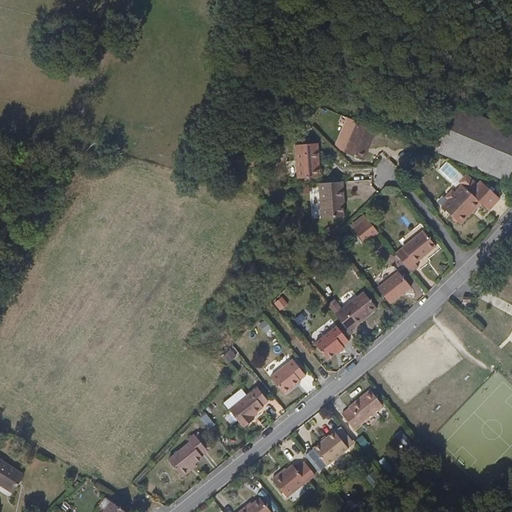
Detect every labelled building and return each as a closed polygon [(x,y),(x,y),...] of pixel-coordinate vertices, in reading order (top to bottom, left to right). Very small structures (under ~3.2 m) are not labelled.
[(511,130),(455,107),(438,151),(508,181),(511,171),(511,130)] [(376,140),(377,131),(357,122),(345,153),(364,161),(373,139),(376,140)] [(316,170),(312,146),(293,148),(297,182),(319,179),(318,169),(316,170)] [(479,184),(468,173),(464,177),(461,179),(463,181),(465,184),(469,188),(472,192),(479,184)] [(469,188),(465,184),(457,192),(453,189),(447,196),(450,199),(443,207),(453,216),(453,219),(456,222),(458,222),(462,224),(481,204),(489,212),(501,200),(482,181),(479,184),(472,192),(469,188)] [(309,182),(300,183),(300,193),(310,193),(309,182)] [(342,184),(318,187),(322,222),(343,219),(342,205),(345,205),(342,184)] [(380,232),(368,217),(355,229),(366,243),(380,232)] [(399,254),(415,274),(423,267),(419,263),(440,246),(427,231),(399,254)] [(401,268),(379,284),(392,301),(414,285),(401,268)] [(365,288),(336,310),(349,326),(377,303),(365,288)] [(279,310),(288,304),(282,295),(273,301),(279,310)] [(339,349),(346,343),(345,342),(351,336),(338,322),(318,341),(331,355),(339,349)] [(341,349),(346,343),(339,349),(334,356),(341,349)] [(295,357),(274,376),(290,393),(301,382),(300,381),(309,372),(295,357)] [(259,384),(230,408),(243,425),(255,416),(252,412),(264,403),(263,402),(269,397),(259,384)] [(370,388),(349,405),(350,407),(342,413),(356,430),(386,407),(370,388)] [(328,463),(350,446),(337,429),(315,446),(328,463)] [(408,448),(413,444),(403,431),(398,435),(408,448)] [(192,466),(199,461),(206,455),(206,453),(211,448),(197,432),(190,438),(191,439),(171,457),(186,474),(194,468),(192,466)] [(362,435),(356,439),(362,447),(368,443),(362,435)] [(25,475),(0,458),(0,481),(15,491),(25,475)] [(306,462),(298,468),(308,483),(316,476),(306,462)] [(287,467),(272,478),(286,498),(308,483),(298,468),(295,464),(289,469),(287,467)] [(239,511),(238,511),(236,511),(271,511),(260,498),(252,504),(242,511),(239,511)] [(249,502),(238,511),(239,511),(242,511),(252,504),(249,502)] [(127,511),(113,503),(106,511),(127,511)]
